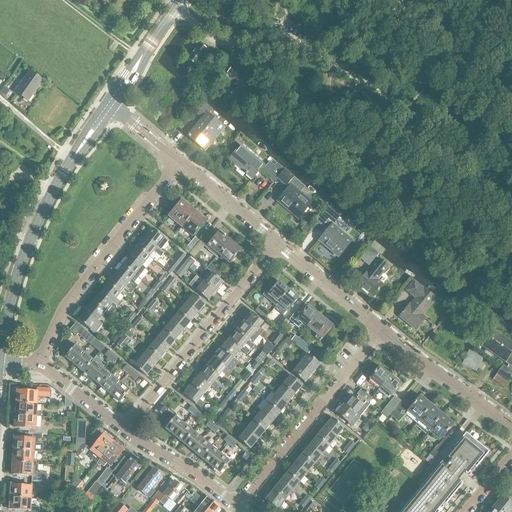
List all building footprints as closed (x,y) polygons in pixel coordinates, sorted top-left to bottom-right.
[(199,43),(187,59),(196,66),(208,50),(199,43)] [(26,76),(21,73),(18,77),(22,81),(15,92),(28,101),(43,81),(30,71),(26,76)] [(194,111),(203,118),(188,136),(205,151),(224,128),(209,114),(213,110),(203,102),(194,111)] [(273,183),(277,178),(285,169),(272,159),(266,167),(257,160),(240,145),(229,159),(253,179),(261,170),(267,175),(273,183)] [(312,203),(295,188),(300,182),(285,169),(277,178),(288,188),(277,201),(298,219),(312,203)] [(168,216),(181,227),(195,211),(182,200),(168,216)] [(328,207),(316,222),(327,231),(319,240),(338,257),(351,242),(332,226),(339,217),(328,207)] [(195,211),(181,227),(182,228),(177,233),(182,236),(186,231),(192,236),(205,220),(195,211)] [(176,235),(169,229),(162,224),(159,228),(172,240),(176,235)] [(152,229),(145,238),(160,250),(168,241),(165,239),(152,229)] [(216,257),(218,255),(218,254),(230,241),(219,232),(207,245),(201,240),(200,241),(188,254),(193,258),(204,247),(216,257)] [(184,250),(188,254),(200,241),(195,237),(184,250)] [(145,238),(138,247),(150,257),(154,252),(160,257),(164,253),(160,250),(145,238)] [(370,246),(369,246),(359,259),(368,266),(370,268),(357,284),(373,297),(383,285),(377,280),(388,268),(378,259),(376,257),(379,254),(381,255),(385,250),(374,240),(370,246)] [(218,254),(218,255),(229,264),(240,250),(230,241),(218,254)] [(138,247),(130,256),(143,266),(150,257),(138,247)] [(130,256),(123,265),(138,277),(145,269),(142,266),(143,266),(130,256)] [(189,257),(182,265),(187,269),(194,261),(189,257)] [(222,273),(210,263),(206,268),(211,273),(218,278),(222,273)] [(123,265),(115,275),(134,290),(137,286),(133,283),(138,277),(123,265)] [(187,269),(182,265),(175,273),(180,278),(187,269)] [(215,292),(223,283),(218,278),(211,273),(203,282),(215,292)] [(115,275),(108,284),(121,293),(124,289),(130,294),(134,290),(115,275)] [(215,292),(203,282),(197,276),(193,280),(200,286),(195,291),(208,301),(215,292)] [(173,277),(167,284),(171,288),(177,281),(173,277)] [(163,283),(159,280),(152,288),(156,291),(163,283)] [(263,295),(276,306),(289,290),(279,281),(273,289),(270,286),(263,295)] [(436,299),(414,281),(405,291),(415,299),(410,305),(409,305),(399,316),(415,330),(425,319),(422,316),(436,299)] [(108,284),(101,293),(118,307),(121,303),(116,299),(121,293),(108,284)] [(171,288),(167,284),(161,291),(166,294),(171,288)] [(276,306),(274,308),(282,316),(287,311),(298,298),(289,290),(276,306)] [(101,293),(93,302),(108,314),(112,309),(115,312),(118,307),(101,293)] [(193,294),(185,304),(197,314),(205,304),(193,294)] [(154,299),(150,304),(155,308),(159,303),(154,299)] [(93,302),(86,311),(98,321),(105,312),(108,315),(108,314),(93,302)] [(155,308),(150,304),(147,308),(151,312),(155,308)] [(185,304),(178,313),(190,323),(197,314),(185,304)] [(269,314),(259,306),(256,311),(265,319),(269,314)] [(308,327),(310,329),(320,316),(308,306),(298,319),(304,323),(298,331),(302,334),(308,327)] [(98,321),(86,311),(78,320),(91,330),(98,321)] [(251,312),(243,322),(255,332),(259,335),(260,336),(264,332),(259,327),(263,322),(251,312)] [(178,313),(171,322),(183,332),(190,323),(178,313)] [(320,316),(310,329),(317,335),(315,338),(319,342),(322,339),(332,326),(320,316)] [(139,317),(135,322),(140,326),(144,321),(139,317)] [(274,327),(280,331),(288,321),(283,317),(274,327)] [(140,326),(135,322),(132,326),(136,330),(140,326)] [(171,322),(163,330),(175,340),(183,332),(171,322)] [(236,331),(248,341),(252,344),(259,335),(255,332),(243,322),(236,331)] [(78,334),(91,345),(95,339),(83,329),(78,334)] [(511,342),(493,329),(481,346),(506,363),(508,365),(507,368),(503,365),(492,379),(504,388),(511,376),(511,342)] [(163,330),(156,339),(168,349),(175,340),(163,330)] [(236,331),(228,340),(240,350),(248,341),(236,331)] [(270,341),(276,345),(283,337),(277,333),(270,341)] [(124,335),(121,340),(125,344),(129,339),(124,335)] [(291,341),(296,345),(300,340),(295,336),(291,341)] [(95,339),(91,345),(95,348),(100,343),(95,339)] [(156,339),(148,348),(161,358),(168,349),(156,339)] [(125,344),(121,340),(117,345),(121,348),(125,344)] [(228,340),(221,349),(233,359),(240,350),(228,340)] [(300,340),(296,345),(306,354),(310,348),(300,340)] [(269,342),(264,349),(269,353),(275,347),(269,342)] [(283,342),(279,346),(284,350),(288,345),(283,342)] [(65,357),(74,365),(84,352),(75,345),(65,357)] [(284,350),(279,346),(275,351),(280,355),(284,350)] [(148,348),(141,357),(153,367),(161,358),(148,348)] [(221,349),(213,358),(225,368),(226,368),(233,359),(221,349)] [(106,360),(107,361),(113,354),(109,350),(105,355),(108,357),(106,360)] [(462,365),(476,372),(483,358),(469,350),(462,365)] [(74,365),(83,372),(93,360),(84,352),(74,365)] [(255,362),(259,365),(267,356),(262,352),(254,361),(255,362)] [(113,354),(107,361),(106,363),(108,364),(111,360),(114,363),(118,358),(113,354)] [(307,354),(300,363),(312,374),(320,364),(307,354)] [(153,367),(141,357),(134,366),(146,376),(153,367)] [(213,358),(206,367),(218,377),(222,373),(227,377),(231,372),(226,368),(225,368),(213,358)] [(265,364),(269,367),(273,362),(269,359),(265,364)] [(83,372),(92,380),(102,367),(93,360),(83,372)] [(312,374),(300,363),(292,373),(304,383),(312,374)] [(123,370),(127,374),(131,369),(127,365),(123,370)] [(390,375),(379,366),(369,379),(380,388),(390,375)] [(92,380),(101,387),(111,375),(102,367),(92,380)] [(206,367),(198,376),(210,386),(215,391),(219,386),(214,382),(218,377),(206,367)] [(131,369),(127,374),(132,378),(135,380),(139,375),(136,373),(131,369)] [(258,372),(254,377),(259,381),(262,376),(258,372)] [(101,387),(110,395),(120,382),(111,375),(101,387)] [(401,384),(390,375),(380,388),(379,390),(389,399),(401,384)] [(198,376),(191,385),(203,395),(210,386),(198,376)] [(244,376),(240,381),(244,384),(248,379),(244,376)] [(290,376),(281,386),(294,396),(302,386),(290,376)] [(259,381),(254,377),(250,382),(255,385),(259,381)] [(120,382),(110,395),(119,402),(129,390),(124,386),(128,381),(124,378),(120,382)] [(262,383),(267,387),(271,383),(265,378),(262,383)] [(244,384),(240,381),(233,389),(236,392),(244,384)] [(203,395),(191,385),(183,395),(195,405),(201,409),(204,405),(199,400),(203,395)] [(281,386),(274,395),(287,405),(294,396),(281,386)] [(17,391),(16,403),(36,405),(37,396),(49,396),(50,389),(37,388),(37,392),(17,391)] [(356,394),(367,403),(372,398),(361,389),(356,394)] [(243,390),(239,395),(244,399),(248,394),(243,390)] [(231,391),(225,398),(230,402),(235,394),(231,391)] [(244,399),(239,395),(235,400),(239,404),(244,399)] [(274,395),(267,404),(279,414),(287,405),(274,395)] [(351,395),(343,404),(356,414),(363,405),(351,395)] [(406,413),(417,423),(429,408),(431,405),(420,396),(408,410),(404,406),(395,417),(399,421),(406,413)] [(230,402),(225,398),(220,405),(224,409),(230,402)] [(381,414),(386,418),(390,413),(399,402),(394,398),(381,414)] [(395,417),(404,406),(399,402),(390,413),(395,417)] [(36,412),(36,405),(16,403),(16,416),(36,417),(40,417),(41,412),(36,412)] [(267,404),(259,413),(272,423),(279,414),(267,404)] [(356,414),(343,404),(335,413),(348,424),(356,414)] [(442,414),(431,405),(429,408),(417,423),(428,432),(442,414)] [(187,411),(192,415),(196,410),(191,406),(187,411)] [(219,408),(210,417),(214,420),(219,415),(222,411),(219,408)] [(196,410),(192,415),(197,419),(201,414),(196,410)] [(259,413),(252,422),(264,432),(272,423),(259,413)] [(442,414),(428,432),(439,441),(440,439),(441,439),(454,424),(442,414)] [(36,417),(16,416),(15,428),(34,429),(34,434),(47,435),(47,430),(40,427),(40,424),(41,423),(42,419),(40,417),(36,417)] [(165,429),(174,436),(184,424),(175,416),(165,429)] [(372,417),(367,423),(372,428),(377,422),(372,417)] [(332,418),(324,427),(337,437),(344,428),(332,418)] [(82,457),(90,449),(88,448),(84,444),(84,443),(85,420),(77,420),(76,444),(75,444),(75,454),(74,466),(73,486),(76,489),(88,475),(83,471),(84,459),(82,457)] [(205,426),(210,429),(214,425),(209,421),(205,426)] [(252,422),(245,431),(257,441),(264,432),(252,422)] [(372,428),(367,423),(362,429),(367,434),(372,428)] [(174,436),(183,444),(193,431),(184,424),(174,436)] [(214,425),(210,429),(215,433),(219,428),(214,425)] [(324,427),(317,436),(329,447),(337,437),(324,427)] [(183,444),(192,451),(202,439),(193,431),(183,444)] [(257,441),(245,431),(238,439),(250,450),(257,441)] [(14,438),(13,450),(33,452),(42,452),(43,452),(43,444),(38,443),(38,440),(41,439),(42,435),(33,434),(33,439),(14,438)] [(400,511),(439,511),(463,484),(459,481),(472,465),(476,468),(489,453),(466,434),(400,511)] [(97,462),(113,443),(103,435),(91,450),(87,454),(97,462)] [(223,440),(228,444),(232,439),(228,435),(223,440)] [(317,436),(309,445),(322,456),(329,447),(317,436)] [(450,441),(445,437),(443,439),(430,455),(435,459),(450,441)] [(192,451),(201,459),(211,446),(202,439),(192,451)] [(232,439),(228,444),(233,448),(237,443),(232,439)] [(350,441),(347,446),(351,450),(355,445),(350,441)] [(122,451),(113,443),(97,462),(103,466),(106,463),(110,466),(122,451)] [(309,445),(301,455),(314,465),(322,456),(309,445)] [(201,459),(210,466),(221,454),(211,446),(201,459)] [(351,450),(347,446),(343,450),(347,454),(351,450)] [(13,450),(12,463),(32,464),(33,452),(13,450)] [(75,454),(73,454),(67,453),(66,466),(73,466),(74,466),(75,454)] [(221,454),(210,466),(219,474),(230,461),(221,454)] [(301,455),(294,464),(307,474),(314,465),(301,455)] [(116,477),(112,473),(102,487),(106,490),(117,477),(128,487),(134,480),(130,477),(141,463),(133,456),(116,477)] [(336,459),(332,464),(336,468),(340,463),(336,459)] [(32,464),(12,463),(12,475),(31,477),(31,482),(45,483),(46,472),(38,471),(38,464),(32,464)] [(294,464),(286,473),(299,483),(307,474),(294,464)] [(336,468),(332,464),(328,468),(332,472),(336,468)] [(72,476),(73,466),(66,466),(65,466),(64,476),(72,476)] [(96,493),(102,487),(112,473),(113,471),(107,467),(96,482),(97,483),(92,489),(96,493)] [(144,481),(137,489),(142,493),(148,487),(151,490),(162,476),(153,468),(144,481)] [(378,480),(389,490),(396,482),(384,472),(378,480)] [(286,473),(279,482),(292,492),(299,483),(286,473)] [(321,477),(317,482),(322,486),(326,481),(321,477)] [(152,501),(144,510),(145,510),(143,511),(150,511),(156,505),(158,502),(164,506),(169,499),(172,502),(183,488),(174,481),(163,494),(159,491),(151,500),(152,501)] [(279,482),(271,491),(284,501),(292,492),(279,482)] [(301,484),(305,486),(311,491),(312,490),(312,487),(305,482),(303,482),(302,483),(301,484)] [(322,486),(317,482),(314,487),(318,490),(322,486)] [(11,485),(10,497),(30,499),(31,486),(11,485)] [(83,495),(90,501),(94,496),(88,490),(83,495)] [(284,501),(271,491),(264,500),(276,511),(284,501)] [(198,508),(195,511),(196,511),(210,511),(191,496),(191,495),(188,493),(185,497),(190,501),(198,508)] [(193,493),(191,495),(191,496),(210,511),(216,511),(220,508),(207,497),(204,501),(196,494),(196,495),(193,493)] [(307,495),(303,500),(307,504),(311,499),(307,495)] [(511,503),(503,496),(495,505),(503,511),(509,511),(511,509),(511,503)] [(30,507),(30,499),(10,497),(9,510),(29,511),(39,511),(40,507),(30,507)] [(136,504),(144,509),(149,503),(141,497),(136,504)] [(307,504),(303,500),(299,504),(303,508),(307,504)] [(309,507),(313,511),(318,506),(313,502),(309,507)] [(120,503),(112,511),(126,511),(128,510),(120,503)]
